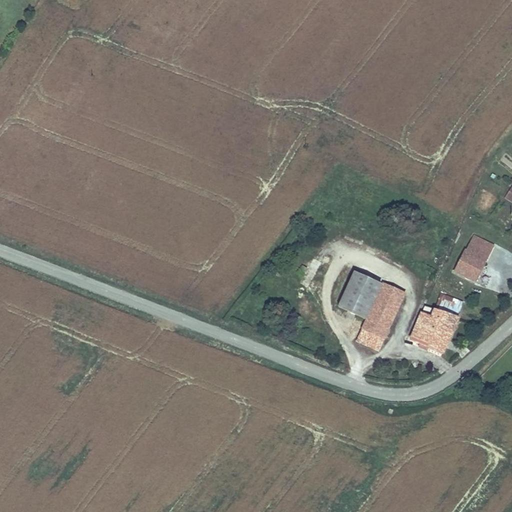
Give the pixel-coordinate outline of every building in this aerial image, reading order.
[(476,280),(493,244),(474,237),(467,251),(465,250),(456,270),(476,280)] [(367,318),(381,285),(352,272),(338,304),(367,318)] [(403,295),(381,285),(367,318),(389,327),(403,295)] [(434,306),(454,315),(461,300),(440,291),(434,306)] [(442,354),(459,317),(454,315),(434,306),(426,303),(411,338),(442,354)] [(389,327),(367,318),(358,340),(378,350),(389,327)]
